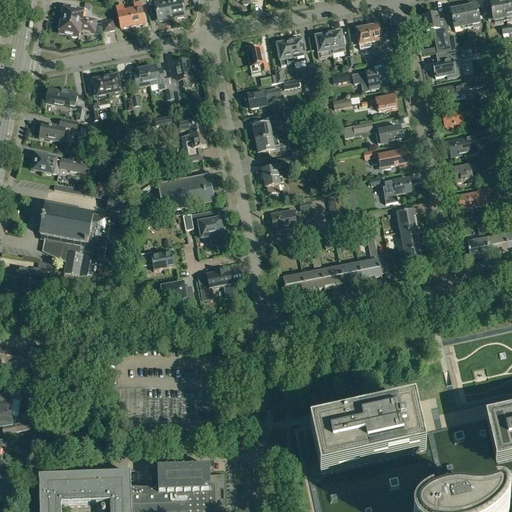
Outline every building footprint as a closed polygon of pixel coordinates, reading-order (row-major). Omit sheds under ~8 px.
[(158,23),(172,21),(168,2),(167,0),(165,0),(154,2),(157,16),(155,17),(156,23),(158,23)] [(167,0),(168,2),(172,21),(185,18),(185,17),(187,17),(186,11),(183,11),(181,2),(174,3),(173,1),(168,2),(167,0)] [(502,2),(506,22),(511,21),(511,19),(511,18),(511,0),(508,0),(508,1),(502,2)] [(488,23),(493,22),(501,21),(501,23),(506,22),(502,2),(497,4),(495,2),(492,3),(491,5),(490,5),(491,11),(486,12),(488,23)] [(130,13),(133,28),(144,26),(140,5),(134,7),(135,12),(130,13)] [(463,10),(467,30),(473,29),(472,26),(480,25),(476,8),(475,8),(474,7),(470,7),(469,9),(463,10)] [(61,21),(95,27),(96,22),(82,19),(84,12),(63,8),(63,10),(61,11),(61,14),(62,16),(61,21)] [(133,28),(130,13),(124,14),(123,9),(117,10),(118,15),(121,31),(133,28)] [(467,30),(463,10),(458,11),(456,10),(453,11),(452,12),(451,13),(454,30),(462,28),(462,31),(467,30)] [(446,29),(440,30),(437,15),(424,18),(427,33),(434,32),(435,34),(433,34),(437,54),(451,51),(446,29)] [(95,27),(61,21),(58,35),(70,37),(71,39),(75,40),(77,38),(79,39),(80,30),(94,33),(95,27)] [(113,23),(102,25),(103,34),(115,32),(113,23)] [(368,29),(371,45),(382,42),(380,26),(368,29)] [(356,31),(359,47),(360,52),(372,49),(371,45),(368,29),(356,31)] [(334,35),(328,37),(331,53),(344,50),(341,34),(340,34),(339,33),(335,34),(334,35)] [(316,39),(319,55),(320,61),(332,58),(331,53),(328,37),(323,38),(322,37),(318,37),(317,39),(316,39)] [(457,40),(450,41),(452,51),(459,50),(457,40)] [(289,44),(293,64),(293,65),(306,63),(302,42),(300,42),(299,41),(296,42),(295,43),(289,44)] [(293,64),(289,44),(284,46),(283,44),(279,45),(279,47),(277,47),(280,63),(281,68),(287,67),(287,65),(293,64)] [(252,76),(261,74),(269,72),(268,65),(266,66),(263,49),(247,52),(250,69),(252,76)] [(382,57),(370,59),(372,66),(383,63),(382,57)] [(347,60),(349,71),(355,70),(353,59),(347,60)] [(433,66),(436,80),(455,76),(463,74),(462,66),(454,67),(452,59),(437,62),(438,65),(433,66)] [(192,73),(190,73),(188,64),(186,65),(185,64),(180,64),(180,66),(175,67),(178,84),(179,84),(180,89),(187,88),(194,87),(192,73)] [(308,68),(310,79),(316,78),(313,66),(308,68)] [(159,68),(156,69),(147,71),(150,88),(158,86),(159,93),(165,91),(164,85),(162,72),(160,73),(159,68)] [(137,91),(150,88),(147,71),(138,72),(135,73),(136,77),(134,78),(137,91)] [(369,92),(370,91),(370,93),(379,91),(379,90),(379,87),(387,85),(385,71),(366,75),(352,77),(354,86),(360,85),(360,82),(367,81),(369,92)] [(333,86),(350,83),(348,74),(331,77),(333,86)] [(490,76),(480,78),(474,79),(475,87),(476,90),(492,87),(490,76)] [(106,80),(109,99),(121,97),(120,94),(121,94),(118,78),(117,78),(116,77),(112,78),(111,79),(106,80)] [(303,81),(305,94),(318,92),(315,79),(303,81)] [(93,82),(95,91),(93,92),(96,103),(97,102),(98,109),(111,106),(109,99),(106,80),(100,81),(99,80),(95,81),(95,82),(93,82)] [(297,82),(283,85),(284,92),(300,89),(299,82),(297,82)] [(471,86),(466,87),(437,92),(440,105),(468,99),(467,92),(472,91),(471,86)] [(61,94),(48,91),(46,105),(75,111),(78,97),(72,96),(72,94),(61,92),(61,94)] [(281,98),(279,91),(264,94),(264,95),(248,98),(250,111),(267,108),(266,101),(275,99),(281,98)] [(371,110),(378,109),(378,114),(388,112),(389,114),(394,112),(394,110),(395,110),(393,99),(369,103),(371,110)] [(505,99),(492,102),(494,108),(506,106),(505,99)] [(352,100),(335,103),(336,111),(353,108),(352,100)] [(99,123),(96,108),(95,105),(87,106),(91,125),(99,123)] [(85,111),(78,110),(76,121),(83,122),(85,111)] [(298,112),(284,114),(285,120),(299,117),(298,112)] [(462,126),(460,119),(465,118),(464,114),(443,118),(445,129),(446,129),(447,131),(453,130),(452,128),(462,126)] [(314,118),(316,129),(324,128),(322,116),(314,118)] [(171,118),(153,121),(155,128),(172,125),(171,118)] [(59,129),(42,125),(39,139),(50,141),(50,142),(54,143),(54,142),(67,145),(70,132),(76,133),(78,125),(61,121),(59,129)] [(189,138),(204,135),(202,122),(194,123),(193,121),(188,122),(188,124),(179,126),(180,135),(188,134),(189,138)] [(254,129),(257,142),(271,139),(270,131),(281,129),(280,122),(271,124),(270,125),(254,129)] [(355,139),(354,136),(372,133),(372,130),(370,125),(353,129),(342,131),(344,141),(355,139)] [(378,134),(375,135),(378,147),(381,146),(388,145),(388,143),(402,141),(401,139),(404,138),(402,131),(400,132),(399,129),(390,131),(389,127),(377,129),(378,134)] [(485,131),(472,134),(474,142),(486,140),(485,131)] [(207,149),(204,135),(189,138),(189,139),(180,140),(183,155),(170,158),(172,167),(202,161),(200,150),(207,149)] [(277,138),(271,139),(257,142),(259,155),(275,152),(277,154),(289,151),(287,145),(279,146),(277,138)] [(476,147),(473,147),(472,140),(448,144),(451,160),(468,156),(469,158),(477,156),(476,147)] [(315,147),(291,152),(292,158),(316,153),(315,147)] [(364,154),(365,161),(377,159),(376,152),(364,154)] [(380,172),(399,169),(405,167),(405,165),(406,165),(404,154),(377,159),(380,172)] [(53,176),(53,175),(59,177),(60,171),(89,176),(89,175),(90,166),(83,165),(84,160),(70,157),(69,163),(61,162),(61,163),(55,162),(56,161),(35,157),(34,164),(32,165),(31,168),(33,170),(32,172),(45,175),(45,176),(49,177),(51,176),(53,176)] [(303,158),(281,162),(282,169),(304,165),(303,158)] [(476,162),(477,169),(496,165),(494,158),(476,162)] [(475,167),(453,171),(456,186),(464,184),(464,186),(472,184),(472,183),(473,183),(480,182),(479,173),(476,174),(475,167)] [(262,173),(266,189),(267,196),(281,194),(279,186),(283,185),(281,175),(278,175),(276,170),(262,173)] [(209,179),(159,188),(159,189),(160,189),(164,212),(164,213),(214,203),(214,202),(213,202),(209,180),(209,179)] [(381,180),(369,182),(371,189),(382,186),(381,180)] [(393,185),(386,186),(387,192),(394,191),(395,197),(412,194),(409,181),(393,184),(393,185)] [(508,184),(496,187),(497,192),(509,190),(508,184)] [(97,194),(96,199),(109,201),(107,212),(121,215),(122,214),(130,216),(132,206),(123,204),(113,202),(113,198),(97,194)] [(487,194),(480,196),(459,200),(461,212),(462,211),(463,213),(469,212),(468,210),(478,208),(478,210),(489,208),(487,194)] [(328,206),(341,204),(340,198),(327,200),(328,206)] [(64,275),(80,278),(94,281),(99,258),(100,253),(106,219),(92,216),(93,213),(87,212),(86,212),(80,211),(79,210),(79,211),(73,210),(74,209),(73,209),(73,210),(67,208),(66,208),(60,207),(59,207),(53,206),(54,205),(53,205),(52,206),(51,205),(51,204),(47,203),(46,208),(45,207),(43,218),(42,219),(43,219),(42,224),(41,224),(41,225),(42,226),(40,236),(41,237),(40,241),(43,241),(41,254),(66,265),(64,275)] [(311,203),(299,205),(301,213),(313,211),(311,203)] [(328,206),(330,213),(342,210),(341,204),(328,206)] [(342,210),(330,213),(331,219),(344,216),(342,210)] [(297,229),(294,212),(271,217),(274,233),(297,229)] [(398,222),(400,234),(420,230),(417,218),(415,218),(414,212),(393,216),(394,223),(398,222)] [(221,228),(220,221),(212,222),(211,214),(192,218),(193,226),(199,225),(201,240),(214,238),(217,250),(227,248),(223,230),(221,231),(221,228)] [(344,216),(331,219),(332,225),(345,222),(344,216)] [(191,217),(183,218),(186,233),(193,231),(191,217)] [(358,217),(347,219),(348,225),(359,223),(358,217)] [(400,234),(396,235),(398,242),(401,241),(404,253),(423,249),(421,236),(418,237),(417,231),(420,231),(420,230),(400,234)] [(486,241),(490,260),(503,258),(502,255),(508,254),(509,257),(505,237),(505,233),(498,235),(499,238),(486,241)] [(486,241),(486,237),(479,238),(480,242),(467,244),(471,264),(484,261),(483,259),(489,258),(490,260),(486,241)] [(335,249),(333,239),(323,241),(325,251),(335,249)] [(404,253),(400,254),(401,260),(400,260),(403,273),(427,268),(425,255),(422,256),(421,250),(423,250),(423,249),(404,253)] [(153,274),(174,270),(172,255),(152,258),(151,255),(139,257),(139,269),(152,266),(153,274)] [(388,274),(385,256),(378,258),(377,258),(381,276),(388,274)] [(371,263),(359,265),(363,285),(376,282),(375,280),(381,279),(381,276),(377,258),(371,259),(371,263)] [(325,292),(321,273),(321,269),(319,260),(312,261),(315,274),(303,276),(302,276),(306,296),(319,293),(319,291),(324,290),(325,292)] [(340,269),(344,289),(357,286),(356,284),(362,283),(363,285),(359,265),(359,261),(352,263),(353,267),(340,269)] [(344,289),(340,269),(340,265),(333,267),(333,270),(321,273),(325,292),(338,290),(338,287),(343,286),(344,289)] [(46,283),(47,275),(48,272),(37,270),(33,269),(32,272),(18,270),(16,277),(25,278),(23,291),(35,293),(35,291),(41,293),(42,293),(44,283),(46,283)] [(200,287),(203,303),(213,301),(211,291),(224,288),(226,301),(236,299),(234,286),(231,286),(229,272),(206,276),(208,285),(200,287)] [(302,276),(303,276),(302,272),(295,274),(296,278),(283,280),(287,299),(300,297),(300,295),(306,293),(306,296),(302,276)] [(154,292),(156,301),(164,299),(164,304),(185,300),(186,306),(194,304),(191,288),(184,290),(183,285),(175,286),(170,287),(162,289),(162,291),(154,292)] [(309,479),(315,511),(459,511),(454,487),(511,473),(511,325),(411,348),(423,404),(308,429),(298,432),(309,479)] [(48,357),(50,350),(32,347),(30,353),(48,357)] [(29,353),(21,352),(8,349),(8,352),(0,350),(0,370),(5,372),(6,367),(26,370),(29,353)] [(0,416),(4,417),(9,418),(13,397),(0,394),(0,416)] [(36,424),(15,427),(2,429),(3,436),(16,434),(37,430),(36,424)] [(40,511),(215,511),(215,488),(210,489),(210,484),(210,469),(201,469),(201,468),(200,468),(200,469),(192,469),(192,468),(191,468),(191,469),(184,470),(184,469),(183,469),(183,470),(175,470),(175,469),(174,469),(174,470),(167,470),(167,469),(166,469),(166,470),(157,470),(158,489),(131,490),(130,476),(39,479),(40,511)] [(20,478),(18,469),(5,471),(7,480),(20,478)] [(10,487),(4,486),(0,484),(0,493),(3,494),(9,495),(10,487)]
